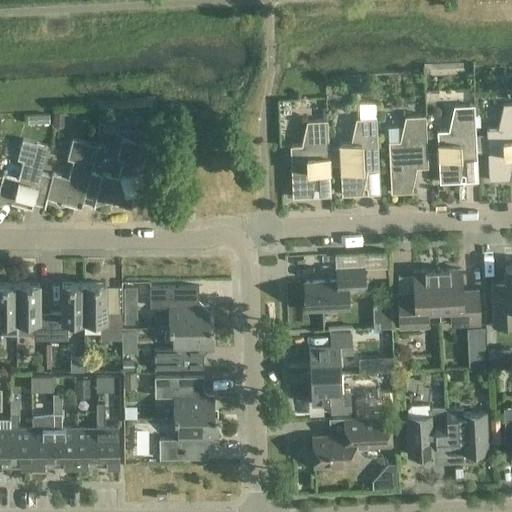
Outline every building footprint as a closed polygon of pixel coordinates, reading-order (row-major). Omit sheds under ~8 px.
[(498,128),(487,128),(489,180),(510,179),(511,168),(511,103),(503,104),(498,128)] [(437,131),(440,183),(460,182),(466,157),(477,157),(475,105),(454,106),(449,130),(437,131)] [(389,141),(391,193),(411,192),(417,168),(428,167),(426,115),(405,116),(400,140),(389,141)] [(339,143),(342,195),(362,194),(368,170),(379,169),(377,117),(356,118),(351,143),(339,143)] [(290,145),(293,197),(313,196),(319,172),(330,172),(328,120),(307,121),(302,145),(290,145)] [(102,176),(91,173),(90,173),(82,202),(83,203),(94,205),(93,207),(95,207),(95,205),(110,201),(131,207),(138,182),(143,180),(141,172),(148,145),(122,138),(117,159),(123,160),(118,177),(103,173),(102,176)] [(2,176),(0,175),(0,204),(11,202),(32,207),(33,203),(41,173),(48,146),(23,139),(18,159),(23,160),(19,177),(3,173),(2,176)] [(52,176),(41,173),(33,203),(44,206),(44,207),(45,207),(47,198),(56,200),(56,201),(57,203),(58,203),(59,204),(60,205),(62,205),(64,205),(65,204),(66,203),(82,207),(83,203),(82,202),(90,173),(91,173),(98,145),(73,139),(67,159),(73,160),(69,177),(53,173),(52,176)] [(511,266),(505,267),(506,281),(492,282),(494,326),(511,324),(511,266)] [(338,268),(339,280),(306,282),(307,310),(348,308),(347,290),(364,289),(363,267),(338,268)] [(461,269),(437,270),(439,309),(451,308),(452,325),(480,324),(478,289),(462,290),(461,269)] [(439,309),(437,270),(413,271),(414,292),(398,293),(400,328),(428,327),(427,309),(439,309)] [(0,339),(1,340),(1,334),(17,334),(17,283),(0,283),(0,339)] [(39,283),(17,283),(17,334),(33,334),(33,340),(50,339),(51,312),(39,312),(39,283)] [(62,312),(51,312),(50,339),(68,339),(68,320),(84,320),(84,283),(62,283),(62,312)] [(106,283),(84,283),(84,320),(100,320),(100,339),(122,339),(122,312),(106,312),(106,283)] [(169,306),(169,327),(213,327),(213,325),(209,325),(209,304),(199,305),(199,286),(150,286),(150,306),(169,306)] [(213,327),(169,327),(169,329),(173,329),(173,348),(154,348),(155,368),(203,368),(203,349),(213,349),(213,327)] [(309,346),(310,375),(341,373),(340,354),(353,354),(352,333),(330,334),(330,345),(309,346)] [(341,373),(310,375),(311,403),(330,402),(331,413),(352,412),(351,392),(342,392),(341,373)] [(174,396),(174,417),(218,416),(218,414),(214,414),(214,394),(204,394),(204,376),(155,376),(155,396),(174,396)] [(97,427),(97,465),(119,465),(119,427),(105,427),(105,403),(97,403),(97,427)] [(462,407),(446,408),(449,462),(464,462),(464,457),(466,457),(469,454),(469,452),(488,451),(486,412),(462,413),(462,407)] [(449,462),(446,408),(430,409),(430,415),(406,416),(408,455),(427,454),(428,456),(431,459),(433,459),(433,463),(449,462)] [(10,414),(11,465),(32,465),(32,428),(19,428),(19,413),(10,414)] [(53,413),(32,416),(32,428),(32,465),(54,465),(53,413)] [(62,428),(62,413),(53,413),(54,465),(75,465),(75,427),(62,428)] [(218,416),(174,417),(174,419),(178,419),(178,438),(159,438),(160,458),(208,458),(208,439),(218,439),(218,416)] [(358,418),(359,430),(357,430),(355,433),(355,434),(313,436),(314,466),(357,464),(356,447),(391,445),(390,417),(358,418)] [(0,465),(11,465),(10,428),(0,427),(0,465)] [(75,427),(75,465),(97,465),(97,427),(75,427)]
